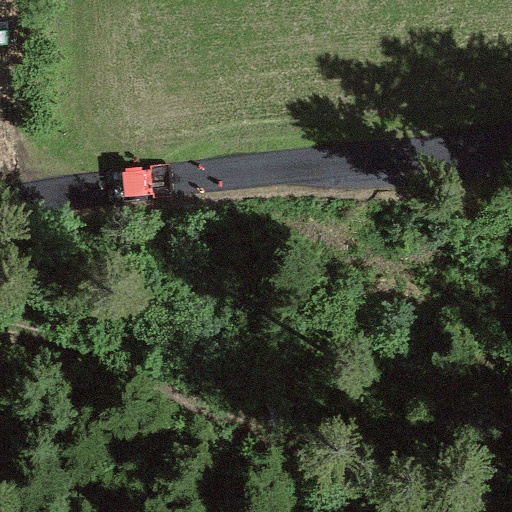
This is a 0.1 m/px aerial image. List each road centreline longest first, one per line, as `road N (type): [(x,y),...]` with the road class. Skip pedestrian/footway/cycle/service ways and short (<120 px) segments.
road 1 (unclassified): [(511,133),(0,207)]
road 2 (track): [(0,324),(136,370),(449,511)]
